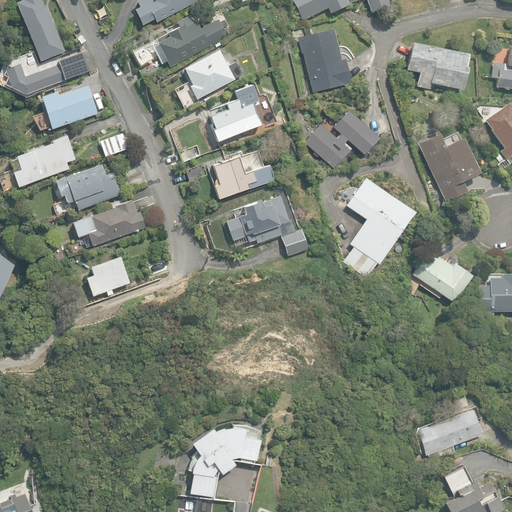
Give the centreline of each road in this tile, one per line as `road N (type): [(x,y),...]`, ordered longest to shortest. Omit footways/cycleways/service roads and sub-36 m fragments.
road 1 (residential): [(73,0),(150,155),(190,266)]
road 2 (residential): [(376,35),(463,11),(511,10)]
